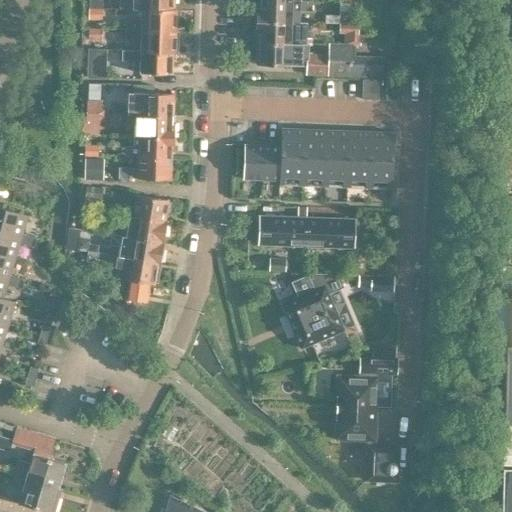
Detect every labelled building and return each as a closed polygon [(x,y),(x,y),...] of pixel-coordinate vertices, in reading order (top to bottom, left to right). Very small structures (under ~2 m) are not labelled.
[(100,10),(101,10),(101,0),(88,0),(88,10),(100,10)] [(118,0),(118,11),(140,11),(175,12),(175,10),(173,10),(172,0),(131,0),(123,0),(118,0)] [(311,3),(299,2),(257,1),(257,8),(255,8),(254,22),(298,24),(299,13),(311,13),(311,3)] [(99,21),(100,10),(88,10),(88,21),(99,21)] [(174,32),(175,12),(140,11),(140,22),(124,21),(124,31),(174,32)] [(348,26),(349,13),(338,13),(337,25),(348,26)] [(306,24),(298,24),(254,22),(254,37),(256,37),(256,44),(300,46),(305,46),(306,24)] [(337,25),(337,36),(343,36),(343,46),(352,46),(353,46),(356,46),(357,26),(348,26),(337,25)] [(87,41),(100,41),(100,30),(87,30),(87,41)] [(174,53),(174,32),(124,31),(123,41),(139,41),(139,52),(174,53)] [(256,44),(255,65),(301,67),(305,67),(305,55),(307,55),(307,46),(305,46),(300,46),(256,44)] [(305,67),(305,77),(352,78),(353,59),(353,46),(352,46),(343,46),(327,45),(327,56),(307,55),(305,55),(305,67)] [(104,80),(106,51),(86,50),(85,79),(104,80)] [(174,53),(139,52),(120,52),(120,62),(138,62),(138,75),(171,76),(171,55),(174,55),(174,53)] [(353,59),(352,78),(381,79),(382,60),(353,59)] [(127,94),(126,115),(171,117),(172,95),(150,95),(150,85),(129,85),(129,94),(127,94)] [(85,102),(85,114),(98,114),(99,103),(85,102)] [(98,114),(85,114),(84,125),(98,126),(98,114)] [(171,117),(126,115),(126,125),(132,125),(132,137),(173,138),(174,123),(171,123),(171,117)] [(280,129),(279,147),(278,181),(278,185),(301,186),(303,130),(280,129)] [(323,187),(325,131),(303,130),(301,186),(323,187)] [(345,187),(347,132),(325,131),(323,187),(345,187)] [(347,132),(345,187),(367,188),(369,132),(347,132)] [(369,132),(367,188),(390,189),(392,133),(369,132)] [(173,153),(173,138),(132,137),(132,148),(122,148),(122,158),(136,159),(169,160),(169,153),(173,153)] [(261,180),(262,146),(243,145),(242,180),(261,180)] [(84,146),(84,157),(96,157),(97,147),(84,146)] [(261,180),(278,181),(279,147),(262,146),(261,180)] [(96,158),(96,157),(84,157),(83,181),(96,181),(96,172),(107,172),(107,158),(96,158)] [(168,181),(169,160),(136,159),(136,170),(128,169),(117,168),(117,182),(127,182),(128,180),(168,181)] [(84,199),(97,201),(99,190),(86,187),(84,199)] [(132,208),(125,207),(123,215),(163,222),(167,202),(134,196),(132,208)] [(95,212),(97,201),(84,199),(82,210),(95,212)] [(296,208),(296,218),(306,219),(306,209),(296,208)] [(0,233),(34,244),(36,239),(22,235),(27,218),(0,210),(0,233)] [(166,222),(163,222),(123,215),(119,237),(163,244),(166,222)] [(258,217),(257,245),(305,246),(306,219),(296,218),(258,217)] [(80,232),(82,232),(99,234),(100,221),(81,219),(80,232)] [(306,219),(305,246),(352,248),(353,220),(306,219)] [(33,249),(34,244),(0,233),(0,256),(14,261),(19,245),(33,249)] [(163,244),(119,237),(111,236),(109,245),(118,247),(116,257),(124,259),(159,264),(163,244)] [(77,238),(75,251),(86,253),(88,245),(88,240),(77,238)] [(97,247),(88,245),(86,253),(96,254),(97,247)] [(159,264),(124,259),(116,257),(116,258),(96,254),(86,253),(85,263),(114,268),(115,267),(122,269),(120,281),(128,282),(126,294),(146,298),(148,285),(153,286),(156,266),(159,267),(159,264)] [(9,277),(14,261),(0,256),(0,279),(22,286),(23,281),(9,277)] [(268,271),(284,272),(284,260),(268,259),(268,271)] [(361,275),(362,260),(349,260),(348,274),(361,275)] [(391,264),(378,263),(377,276),(391,277),(391,264)] [(297,297),(281,304),(300,349),(302,348),(301,348),(342,331),(326,294),(336,289),(341,288),(340,286),(336,276),(311,275),(290,274),(293,282),(291,283),(297,297)] [(371,277),(371,288),(371,291),(391,292),(392,278),(371,277)] [(0,279),(0,301),(14,306),(14,303),(2,300),(6,286),(20,290),(22,286),(0,279)] [(0,324),(7,327),(14,306),(0,301),(0,324)] [(39,336),(46,338),(49,329),(41,327),(39,336)] [(43,347),(46,338),(39,336),(36,345),(43,347)] [(336,376),(335,408),(375,409),(376,374),(395,374),(396,359),(394,359),(395,346),(370,352),(370,359),(358,358),(358,377),(336,376)] [(503,425),(511,424),(511,346),(510,347),(504,347),(503,425)] [(26,378),(34,380),(37,370),(29,368),(26,378)] [(31,389),(34,380),(26,378),(23,386),(31,389)] [(373,445),(375,409),(335,408),(333,440),(366,441),(364,481),(396,482),(397,446),(373,445)] [(502,468),(511,467),(511,424),(503,425),(502,468)] [(12,441),(30,447),(33,447),(37,433),(16,427),(12,441)] [(0,450),(8,453),(12,441),(0,437),(0,450)] [(16,461),(12,476),(56,489),(63,465),(31,455),(28,464),(16,461)] [(500,511),(511,511),(511,470),(502,470),(500,511)] [(56,489),(12,476),(9,487),(20,490),(16,504),(43,511),(53,511),(58,499),(54,498),(56,489)] [(200,511),(163,494),(157,511),(200,511)]
